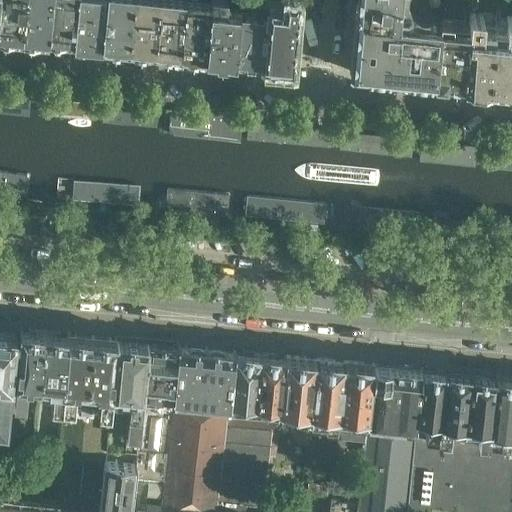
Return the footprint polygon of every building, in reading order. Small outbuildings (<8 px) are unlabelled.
[(21,36),(25,0),(0,0),(0,34),(12,36),(12,35),(21,36)] [(47,39),(51,0),(25,0),(21,36),(21,37),(38,38),(47,39)] [(73,42),(77,0),(51,0),(47,39),(64,41),(73,42)] [(127,48),(128,47),(132,0),(77,0),(73,42),(101,45),(127,48)] [(153,50),(158,0),(132,0),(128,47),(153,50)] [(179,53),(184,0),(158,0),(153,50),(179,53)] [(205,55),(210,0),(184,0),(179,53),(187,54),(186,58),(196,59),(197,55),(205,56),(205,55)] [(235,58),(240,9),(240,8),(226,7),(226,0),(210,0),(205,55),(235,58)] [(290,64),(296,0),(285,0),(284,8),(268,6),(262,61),(290,64)] [(434,79),(440,20),(402,16),(403,0),(357,0),(356,15),(353,41),(352,43),(353,43),(350,68),(350,70),(350,71),(352,71),(371,73),(383,74),(401,76),(403,76),(404,76),(434,79)] [(262,61),(268,6),(258,5),(258,11),(240,9),(235,58),(237,59),(240,63),(247,63),(251,60),(262,61)] [(489,85),(494,35),(481,34),(483,15),(470,14),(469,22),(463,82),(489,85)] [(511,87),(511,17),(506,17),(504,36),(494,35),(489,85),(511,87)] [(463,82),(469,22),(440,20),(434,79),(463,82)] [(0,111),(26,114),(28,95),(0,92),(0,111)] [(40,117),(91,122),(93,102),(42,97),(40,117)] [(106,103),(103,121),(158,128),(160,110),(106,103)] [(165,134),(241,142),(244,117),(167,109),(165,134)] [(247,138),(331,148),(333,130),(249,121),(247,138)] [(338,149),(411,157),(413,139),(339,131),(338,149)] [(418,160),(475,166),(476,146),(420,140),(418,160)] [(482,167),(511,169),(511,148),(484,146),(482,167)] [(0,190),(42,198),(45,177),(0,169),(0,190)] [(141,184),(56,178),(55,198),(139,205),(141,184)] [(167,188),(165,207),(228,212),(230,194),(167,188)] [(247,196),(245,216),(326,223),(328,202),(247,196)] [(358,206),(356,230),(420,235),(422,211),(358,206)] [(502,224),(442,218),(441,235),(501,240),(502,224)] [(39,384),(44,331),(20,328),(19,336),(12,399),(23,401),(25,382),(39,384)] [(61,405),(68,333),(44,331),(39,384),(50,385),(48,403),(61,405)] [(4,425),(17,336),(17,335),(16,335),(16,334),(11,333),(11,335),(0,333),(0,426),(2,426),(4,426),(4,425)] [(98,511),(116,338),(112,338),(68,333),(61,405),(56,454),(63,454),(58,504),(57,511),(98,511)] [(129,511),(133,481),(148,341),(116,338),(98,511),(129,511)] [(163,484),(178,344),(148,341),(133,481),(163,484)] [(272,492),(279,422),(228,417),(230,399),(202,396),(207,348),(207,347),(178,344),(163,484),(160,511),(308,511),(310,496),(272,492)] [(230,399),(235,350),(232,350),(232,351),(207,348),(202,396),(230,399)] [(255,402),(260,353),(243,351),(243,352),(236,351),(236,350),(235,350),(230,399),(255,402)] [(280,405),(286,355),(284,355),(260,353),(255,402),(280,405)] [(309,420),(310,411),(316,358),(286,355),(280,405),(279,420),(300,422),(301,418),(309,420)] [(339,412),(344,361),(316,358),(310,411),(328,413),(326,436),(336,437),(339,412)] [(368,421),(374,364),(344,361),(339,412),(358,414),(357,420),(368,421)] [(406,511),(415,433),(417,415),(421,368),(377,364),(374,364),(368,421),(359,501),(357,511),(406,511)] [(464,431),(465,421),(470,374),(448,371),(421,368),(417,415),(430,417),(430,421),(426,421),(425,434),(450,437),(451,429),(464,431)] [(488,441),(489,427),(495,376),(470,374),(465,421),(479,422),(477,440),(488,441)] [(511,443),(511,377),(495,376),(489,427),(501,428),(500,443),(511,443)] [(0,445),(10,446),(11,426),(4,425),(4,426),(2,426),(0,442),(0,445)] [(511,511),(511,443),(500,443),(488,441),(477,440),(450,437),(425,434),(415,433),(406,511),(433,511),(446,511),(511,511)] [(295,491),(297,480),(282,478),(280,489),(295,491)] [(322,494),(323,481),(308,479),(307,492),(322,494)] [(0,511),(16,511),(18,500),(0,498),(0,511)] [(357,511),(359,501),(329,498),(327,511),(357,511)] [(36,511),(38,502),(18,500),(16,511),(36,511)] [(57,511),(58,504),(38,502),(36,511),(57,511)]
